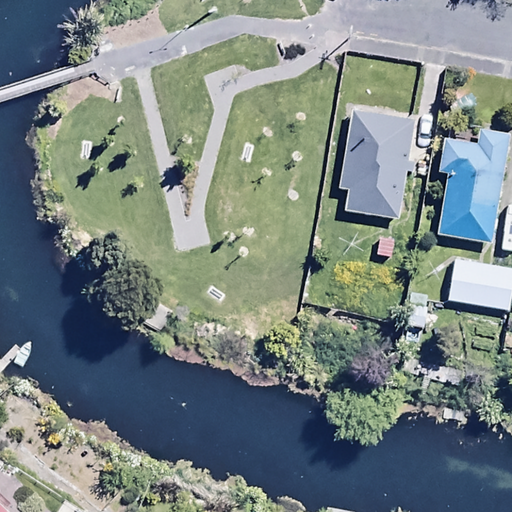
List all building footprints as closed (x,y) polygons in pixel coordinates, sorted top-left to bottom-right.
[(247,86),(232,83),(217,169),(291,182),(294,165),(303,166),(312,116),(309,115),(316,73),(251,62),(247,86)] [(414,118),(349,108),(337,187),(345,188),(341,212),(397,221),(414,118)] [(439,172),(443,173),(432,237),(487,246),(506,130),(478,126),(476,141),(445,136),(439,172)] [(297,213),(284,188),(226,177),(215,235),(251,242),(266,233),(267,236),(297,213)] [(511,294),(511,268),(454,257),(445,301),(508,313),(511,294)] [(427,306),(404,303),(401,327),(424,330),(427,306)] [(0,511),(9,511),(0,503),(0,511)]
